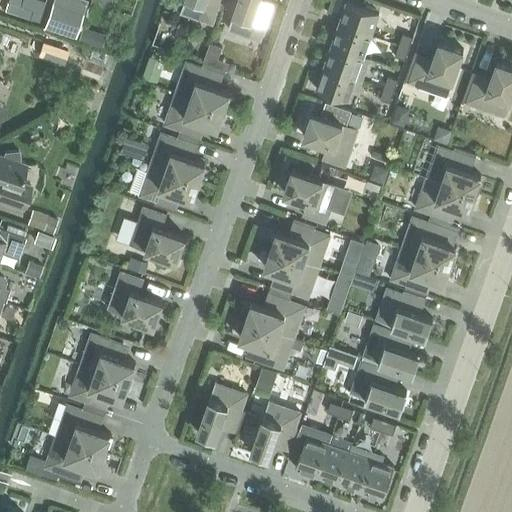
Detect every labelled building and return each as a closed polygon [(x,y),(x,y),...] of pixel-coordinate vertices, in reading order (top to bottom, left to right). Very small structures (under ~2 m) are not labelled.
[(53,0),(45,25),(76,36),(87,0),(53,0)] [(184,0),(182,9),(214,20),(219,5),(223,7),(225,0),(184,0)] [(279,0),(277,0),(238,0),(229,26),(261,37),(267,22),(271,23),(279,0)] [(339,24),(371,35),(379,13),(347,1),(339,24)] [(17,14),(20,6),(8,2),(5,10),(17,14)] [(30,18),(33,10),(20,6),(17,14),(30,18)] [(332,45),(364,57),(364,56),(371,35),(339,24),(332,45)] [(82,28),(78,39),(86,42),(90,30),(82,28)] [(403,33),(399,45),(409,48),(413,37),(403,33)] [(415,51),(408,72),(405,80),(448,95),(464,49),(439,41),(433,58),(415,51)] [(218,58),(222,46),(211,42),(204,62),(227,71),(230,62),(218,58)] [(324,67),(362,80),(370,58),(364,56),(364,57),(332,45),(324,67)] [(399,45),(395,56),(405,60),(409,48),(399,45)] [(41,55),(62,61),(64,54),(44,48),(41,55)] [(462,101),(505,115),(511,95),(511,66),(497,61),(491,78),(472,71),(462,101)] [(176,92),(224,109),(230,92),(219,88),(224,73),(202,65),(201,69),(186,64),(176,92)] [(316,89),(349,100),(353,88),(358,90),(362,80),(324,67),(316,89)] [(388,76),(384,88),(394,91),(398,80),(388,76)] [(384,88),(380,99),(390,103),(394,91),(384,88)] [(178,133),(201,141),(207,123),(218,127),(224,109),(176,92),(165,124),(180,129),(178,133)] [(322,158),(344,166),(359,128),(312,112),(304,136),(327,144),(322,158)] [(151,163),(199,180),(205,163),(194,159),(201,141),(178,133),(177,137),(162,132),(151,163)] [(125,140),(121,151),(144,159),(147,148),(125,140)] [(481,176),(471,172),(477,155),(455,146),(453,150),(438,145),(427,176),(475,193),(481,176)] [(0,186),(0,187),(0,200),(24,209),(32,186),(22,183),(27,167),(0,157),(0,186)] [(154,204),(176,212),(182,194),(193,198),(199,180),(151,163),(140,195),(155,200),(154,204)] [(302,215),(324,222),(339,185),(292,169),(284,193),(307,201),(302,215)] [(469,211),(475,193),(427,176),(416,208),(431,213),(430,217),(452,225),(459,207),(469,211)] [(131,244),(177,260),(185,236),(162,228),(167,215),(144,206),(131,244)] [(42,232),(53,236),(59,218),(33,209),(27,224),(43,229),(42,232)] [(402,247),(450,264),(457,247),(446,243),(452,225),(430,217),(428,221),(413,216),(402,247)] [(277,231),(271,249),(319,266),(331,233),(316,228),(317,225),(294,217),(288,235),(277,231)] [(0,256),(2,252),(20,258),(27,238),(0,228),(0,256)] [(35,244),(49,249),(53,236),(38,231),(35,244)] [(405,288),(427,296),(433,278),(444,282),(450,264),(402,247),(391,279),(406,284),(405,288)] [(269,288),(292,296),(293,292),(309,297),(319,266),(271,249),(264,267),(276,271),(269,288)] [(131,257),(127,268),(144,273),(148,263),(131,257)] [(32,261),(28,272),(39,276),(42,265),(32,261)] [(109,309),(154,325),(163,301),(140,293),(144,279),(122,271),(109,309)] [(0,299),(4,301),(6,302),(10,291),(4,289),(6,283),(4,279),(0,277),(0,299)] [(376,319),(426,337),(433,318),(420,314),(426,299),(403,291),(403,293),(388,287),(376,319)] [(246,320),(295,337),(306,306),(291,300),(292,296),(269,288),(263,306),(252,302),(246,320)] [(255,358),(284,368),(295,337),(246,320),(240,338),(259,344),(255,358)] [(364,356),(413,373),(420,355),(400,348),(405,334),(375,324),(364,356)] [(116,356),(121,342),(92,332),(81,364),(129,381),(136,363),(116,356)] [(330,345),(324,364),(335,368),(338,360),(353,366),(357,355),(330,345)] [(351,392),(400,410),(407,391),(395,387),(400,372),(378,364),(377,366),(362,360),(351,392)] [(84,405),(106,412),(112,394),(123,398),(129,381),(81,364),(70,395),(85,401),(84,405)] [(242,409),(247,393),(215,382),(198,432),(216,438),(221,426),(238,432),(246,410),(242,409)] [(295,428),(301,413),(269,401),(251,451),(270,457),(274,445),(292,451),(300,429),(295,428)] [(327,412),(339,416),(342,405),(330,401),(327,412)] [(99,430),(106,412),(84,405),(82,409),(67,403),(56,435),(105,452),(111,434),(99,430)] [(339,416),(350,420),(353,409),(342,405),(339,416)] [(370,427),(382,431),(385,420),(374,416),(370,427)] [(382,431),(393,435),(397,424),(385,420),(382,431)] [(59,476),(81,483),(87,465),(98,469),(105,452),(56,435),(45,466),(60,471),(59,476)] [(295,468),(318,475),(329,443),(307,436),(295,468)] [(318,475),(339,483),(350,451),(329,443),(318,475)] [(339,483),(361,490),(374,453),(352,445),(350,451),(339,483)] [(382,462),(384,456),(374,453),(361,490),(383,498),(394,466),(382,462)]
